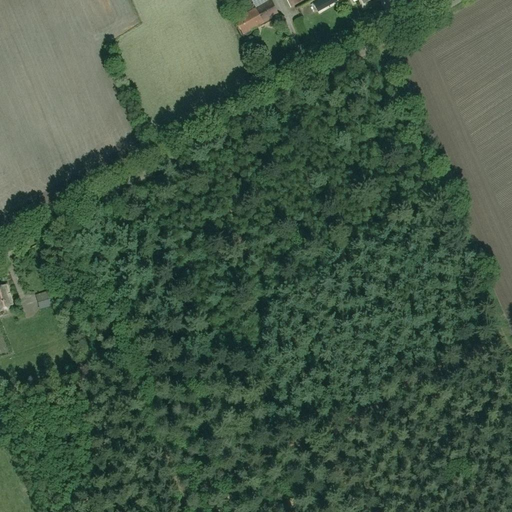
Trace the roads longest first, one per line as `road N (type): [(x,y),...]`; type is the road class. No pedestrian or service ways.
road 1 (unclassified): [(0,252),(455,0)]
road 2 (track): [(503,335),(446,376),(181,497)]
road 3 (track): [(511,356),(380,41)]
road 4 (track): [(66,215),(187,511)]
